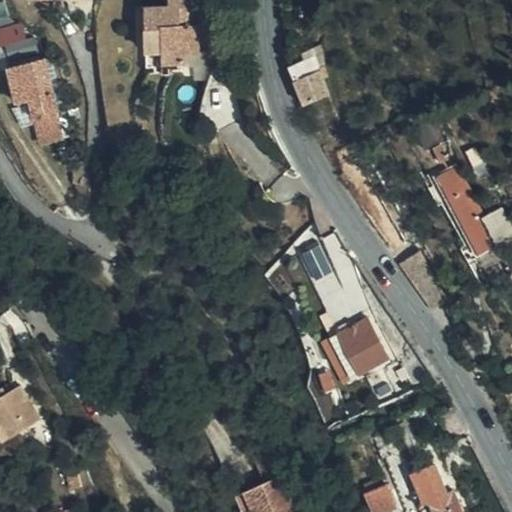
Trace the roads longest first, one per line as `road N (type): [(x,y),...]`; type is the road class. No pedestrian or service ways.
road 1 (tertiary): [(511,477),(433,338),(298,144),(266,47),(263,0)]
road 2 (residential): [(0,260),(174,511)]
